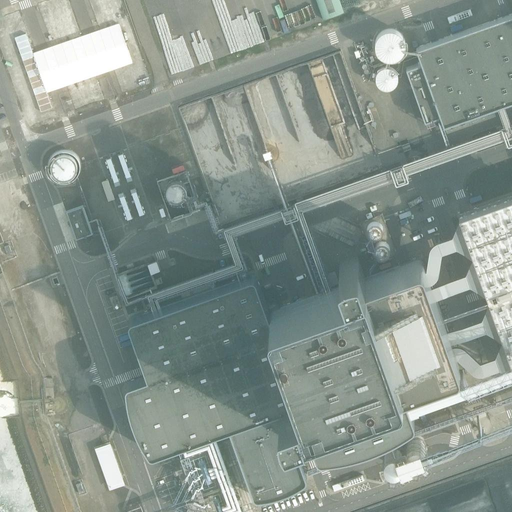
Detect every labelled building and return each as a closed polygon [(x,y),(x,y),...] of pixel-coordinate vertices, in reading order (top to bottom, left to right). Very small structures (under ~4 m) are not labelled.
[(293,0),(301,26),(317,22),(310,0),(293,0)] [(344,11),(339,0),(317,0),(324,18),(344,11)] [(511,101),(511,5),(408,41),(413,55),(404,59),(425,120),(440,115),(443,125),(511,101)] [(376,57),(404,58),(405,29),(376,28),(376,57)] [(396,86),(396,64),(377,64),(377,86),(396,86)] [(48,178),(75,180),(77,154),(50,151),(48,178)] [(186,171),(158,180),(161,189),(166,187),(171,201),(193,195),(186,171)] [(9,181),(0,184),(0,197),(14,192),(9,181)] [(20,195),(24,207),(29,205),(25,193),(20,195)] [(75,239),(92,234),(88,222),(82,206),(66,212),(75,239)] [(384,230),(381,216),(366,219),(369,233),(384,230)] [(414,384),(398,338),(405,336),(397,313),(390,316),(380,288),(385,286),(366,237),(318,254),(328,285),(323,287),(321,287),(322,288),(318,289),(269,307),(258,278),(258,277),(257,276),(257,275),(256,275),(255,274),(254,274),(254,273),(252,273),(250,273),(134,314),(132,314),(131,314),(130,314),(129,315),(128,316),(127,317),(127,318),(127,319),(126,320),(145,373),(129,379),(128,379),(126,381),(125,382),(125,383),(124,383),(125,392),(125,400),(127,409),(129,417),(132,425),(136,432),(140,440),(145,447),(150,453),(151,454),(153,454),(155,453),(156,453),(175,446),(183,443),(222,429),(226,427),(251,495),(252,497),(254,498),(255,499),(257,500),(263,499),(269,498),(275,497),(280,495),(286,493),(291,491),(296,488),(302,485),(306,481),(307,480),(307,479),(308,478),(308,477),(308,476),(308,475),(307,475),(307,474),(295,440),(309,435),(316,453),(321,453),(327,453),(332,452),(338,451),(343,450),(349,449),(354,448),(359,446),(365,445),(364,443),(370,441),(376,438),(382,436),(388,433),(393,430),(399,427),(404,424),(410,420),(415,417),(408,396),(405,388),(414,384)] [(54,415),(51,378),(43,379),(44,391),(46,406),(46,416),(54,415)] [(110,441),(95,447),(109,489),(125,483),(110,441)] [(352,484),(349,474),(331,479),(334,490),(352,484)]
